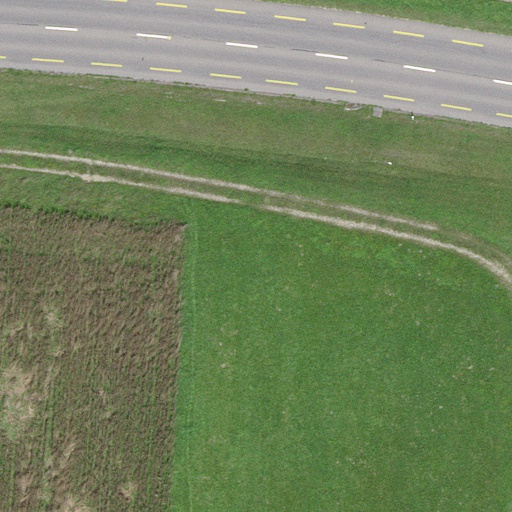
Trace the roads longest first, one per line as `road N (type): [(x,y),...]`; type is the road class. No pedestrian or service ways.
road 1 (track): [(0,161),(201,183),(470,242),(511,274)]
road 2 (primary): [(511,83),(231,41),(0,26)]
